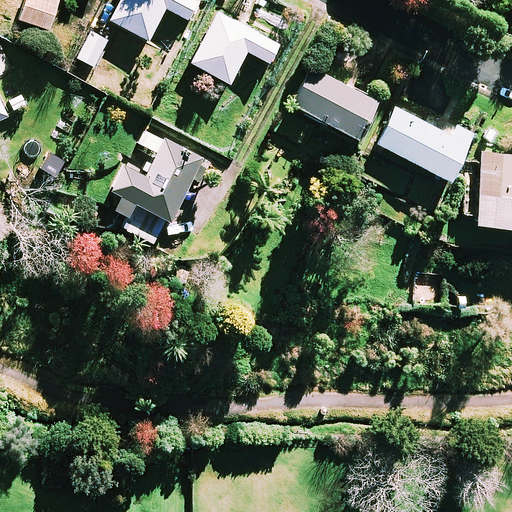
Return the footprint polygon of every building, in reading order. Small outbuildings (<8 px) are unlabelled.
[(20,0),(14,19),(44,30),(54,0),(20,0)] [(190,0),(115,0),(105,20),(141,39),(159,7),(180,19),(190,0)] [(271,43),(214,11),(185,62),(222,82),(239,50),(260,62),(271,43)] [(103,39),(88,31),(74,58),(89,66),(103,39)] [(369,101),(306,67),(286,105),(349,139),(369,101)] [(447,135),(391,105),(371,143),(442,181),(467,134),(452,126),(447,135)] [(197,157),(146,128),(137,144),(154,153),(141,176),(121,165),(107,191),(115,195),(107,209),(122,217),(117,225),(149,243),(197,157)] [(511,154),(476,151),(473,180),(462,179),(458,214),(468,215),(467,223),(511,227),(511,154)] [(223,454),(222,441),(200,441),(200,454),(223,454)] [(220,462),(194,462),(194,479),(219,480),(220,462)]
